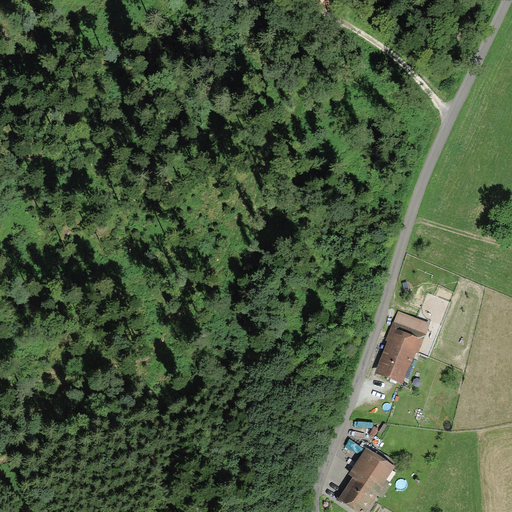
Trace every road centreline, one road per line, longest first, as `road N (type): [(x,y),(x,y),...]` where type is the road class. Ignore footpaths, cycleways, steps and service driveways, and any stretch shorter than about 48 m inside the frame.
road 1 (unclassified): [(503,0),(417,187),(319,476),(316,511)]
road 2 (track): [(300,0),(385,51),(450,116)]
